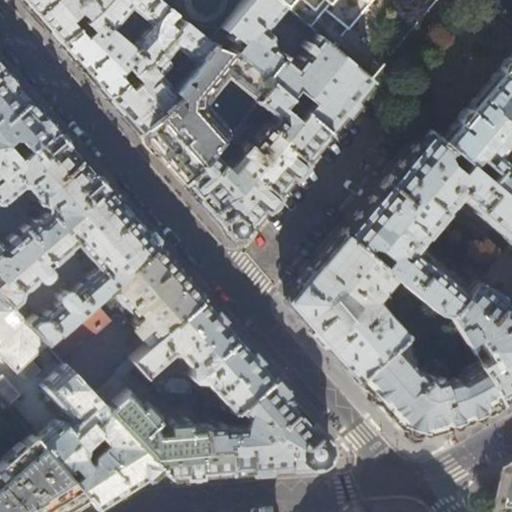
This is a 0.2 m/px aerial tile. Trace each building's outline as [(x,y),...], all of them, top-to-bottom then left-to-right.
[(19,0),(33,16),(55,40),(93,8),(100,0),(19,0)] [(155,0),(100,0),(93,8),(55,40),(88,78),(103,95),(130,72),(145,60),(172,28),(164,22),(171,13),(155,0)] [(259,27),(278,4),(273,0),(243,0),(220,28),(236,41),(229,50),(264,79),(283,95),(291,86),(307,99),(300,109),(325,130),(343,109),(368,80),(330,48),(314,35),(307,43),(303,40),(298,46),(302,49),(289,64),(265,44),(266,43),(265,33),(259,27)] [(273,0),(278,4),(314,35),(330,48),(368,0),(273,0)] [(179,20),(172,28),(145,60),(130,72),(103,95),(123,117),(135,132),(173,94),(167,89),(168,88),(156,73),(167,60),(163,56),(172,46),(192,62),(208,44),(179,20)] [(173,82),(168,88),(167,89),(173,94),(135,132),(157,156),(179,181),(206,148),(223,128),(199,101),(222,72),(250,95),(264,79),(229,50),(213,37),(208,44),(192,62),(185,70),(173,82)] [(511,52),(438,141),(468,165),(474,157),(490,171),(484,179),(511,201),(511,169),(493,154),(511,131),(511,123),(511,121),(511,52)] [(167,76),(173,82),(185,70),(178,63),(167,76)] [(27,100),(0,68),(0,173),(16,159),(2,143),(7,139),(16,138),(26,150),(51,127),(27,100)] [(283,95),(264,79),(250,95),(248,98),(268,114),(261,121),(259,121),(251,131),(247,128),(236,141),(235,144),(236,146),(237,147),(228,159),(218,158),(206,148),(179,181),(207,213),(226,235),(238,235),(287,176),(325,130),(300,109),(293,116),(277,102),(283,95)] [(287,98),(292,102),(296,97),(291,93),(287,98)] [(79,159),(51,127),(26,150),(16,159),(0,173),(0,201),(0,202),(19,185),(19,183),(26,183),(26,185),(30,191),(38,200),(46,205),(45,210),(43,210),(35,218),(29,218),(0,244),(0,276),(102,185),(79,159)] [(511,201),(484,179),(468,165),(438,141),(424,129),(406,151),(382,180),(440,228),(443,224),(437,219),(456,196),(472,210),(472,213),(505,239),(511,230),(511,201)] [(436,234),(440,228),(382,180),(362,203),(339,231),(394,276),(434,309),(446,311),(464,289),(432,262),(428,262),(412,249),(429,228),(436,234)] [(153,242),(131,218),(102,185),(0,276),(0,298),(40,341),(88,299),(153,242)] [(511,230),(505,239),(504,241),(511,246),(511,306),(500,297),(501,294),(500,292),(491,285),(488,285),(486,286),(477,278),(473,278),(464,289),(446,311),(454,324),(470,353),(499,402),(511,395),(511,230)] [(374,298),(394,276),(339,231),(316,258),(284,296),(283,299),(284,301),(318,339),(351,378),(400,338),(406,333),(374,298)] [(177,270),(153,242),(88,299),(40,341),(44,346),(58,360),(110,315),(119,315),(144,343),(199,295),(177,270)] [(239,340),(199,295),(144,343),(128,357),(134,364),(143,374),(169,351),(177,353),(187,364),(186,374),(189,378),(200,379),(228,410),(269,375),(239,340)] [(0,298),(0,355),(19,376),(31,379),(42,369),(32,357),(44,346),(40,341),(0,298)] [(499,402),(470,353),(466,355),(470,362),(461,367),(459,373),(448,379),(448,380),(433,388),(427,386),(425,379),(413,366),(413,359),(407,353),(409,347),(400,338),(351,378),(384,415),(395,427),(418,435),(457,422),(502,408),(499,402)] [(116,380),(134,364),(128,357),(88,392),(166,476),(187,474),(226,471),(222,446),(200,447),(198,422),(187,423),(187,416),(166,417),(161,422),(162,431),(157,431),(149,423),(154,419),(154,413),(142,400),(138,404),(116,380)] [(63,469),(74,460),(81,469),(70,478),(85,495),(95,506),(110,497),(116,494),(141,478),(166,476),(88,392),(61,363),(36,385),(69,421),(65,425),(62,422),(54,418),(33,436),(63,469)] [(1,375),(0,375),(0,398),(6,405),(19,395),(1,375)] [(226,471),(318,464),(328,441),(299,409),(269,375),(228,410),(217,420),(218,421),(198,422),(200,447),(222,446),(226,471)] [(164,392),(187,393),(187,385),(183,379),(170,379),(164,384),(164,392)] [(0,398),(0,511),(58,511),(84,496),(85,495),(70,478),(63,469),(33,436),(6,405),(0,398)] [(511,511),(511,468),(507,471),(504,486),(497,511),(511,511)]
